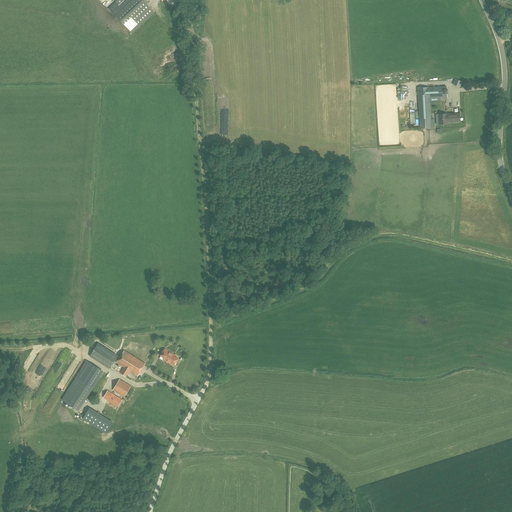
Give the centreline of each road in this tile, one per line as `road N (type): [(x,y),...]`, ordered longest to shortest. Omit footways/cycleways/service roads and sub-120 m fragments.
road 1 (track): [(150,511),(211,372),(187,0)]
road 2 (track): [(511,261),(409,236),(369,236),(342,249),(300,289),(211,319)]
road 3 (unclassified): [(511,194),(500,158),(504,62),(482,0)]
